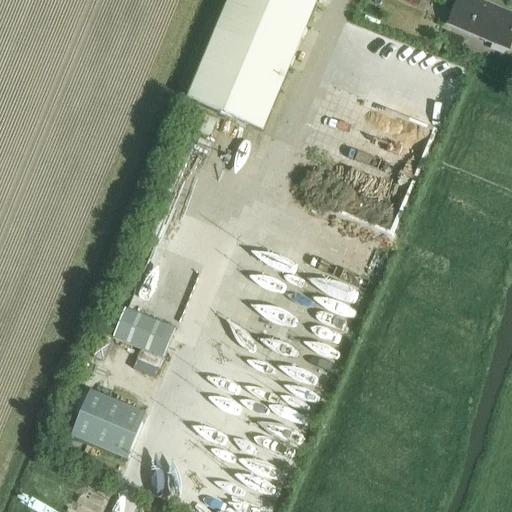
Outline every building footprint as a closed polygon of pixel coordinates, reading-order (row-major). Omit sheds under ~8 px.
[(229,0),(187,103),(264,135),(319,0),(229,0)] [(461,0),(450,26),(509,52),(511,45),(511,18),(469,0),(461,0)] [(189,130),(211,139),(219,120),(197,111),(189,130)] [(185,333),(130,310),(117,341),(172,363),(185,333)] [(141,418),(86,395),(67,438),(124,461),(141,418)]
